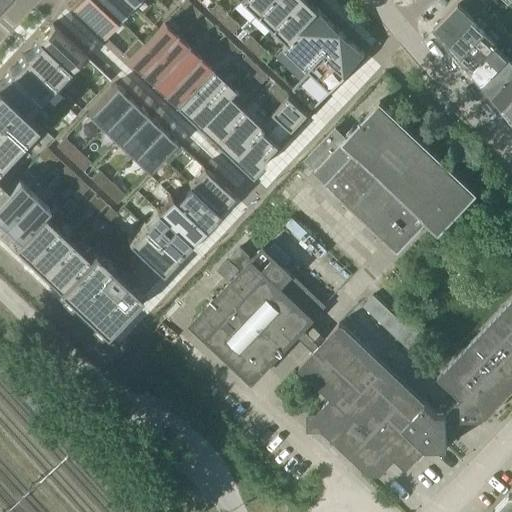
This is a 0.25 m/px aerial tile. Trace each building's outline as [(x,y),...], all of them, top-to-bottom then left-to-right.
[(96,0),(74,0),(70,5),(101,35),(117,19),(96,0)] [(126,0),(96,0),(117,19),(131,4),(126,0)] [(184,0),(183,0),(177,7),(185,14),(192,7),(184,0)] [(242,0),(257,14),(270,0),(242,0)] [(270,0),(257,14),(272,28),(297,0),(270,0)] [(308,0),(297,0),(272,28),(287,42),(281,48),(282,48),(300,29),(318,10),(308,0)] [(489,0),(459,0),(433,28),(447,44),(481,9),(489,0)] [(192,7),(185,14),(193,22),(200,14),(192,7)] [(218,7),(211,15),(218,22),(225,14),(218,7)] [(489,17),(481,9),(447,44),(459,57),(496,16),(493,13),(489,17)] [(300,29),(282,48),(308,72),(291,90),(311,109),(346,72),(364,53),(341,31),(318,10),(300,29)] [(225,14),(218,22),(226,28),(233,21),(225,14)] [(503,23),(496,16),(459,57),(469,69),(496,41),(490,36),(503,23)] [(203,18),(197,25),(204,32),(211,25),(203,18)] [(233,21),(226,28),(233,35),(240,28),(233,21)] [(142,45),(127,60),(150,82),(163,68),(151,58),(174,34),(162,23),(142,45)] [(51,25),(37,40),(69,70),(83,55),(51,25)] [(211,25),(204,32),(212,40),(219,33),(211,25)] [(511,36),(507,31),(496,41),(469,69),(482,84),(511,51),(511,36)] [(163,68),(150,82),(162,92),(184,68),(173,57),(185,45),(174,34),(151,58),(163,68)] [(223,36),(216,43),(224,51),(231,43),(223,36)] [(250,38),(243,45),(251,52),(257,44),(250,38)] [(136,39),(121,54),(127,60),(142,45),(136,39)] [(37,40),(23,55),(55,85),(69,70),(37,40)] [(231,43),(224,51),(232,58),(238,51),(231,43)] [(257,44),(251,52),(258,59),(265,51),(257,44)] [(184,68),(162,92),(173,103),(208,66),(185,45),(173,57),(184,68)] [(511,51),(482,84),(492,97),(511,75),(511,51)] [(23,55),(9,70),(41,100),(55,85),(23,55)] [(245,57),(239,64),(246,71),(253,64),(245,57)] [(253,64),(246,71),(253,78),(260,71),(253,64)] [(208,66),(173,103),(184,114),(219,77),(208,66)] [(9,70),(0,80),(0,90),(26,116),(41,100),(9,70)] [(260,71),(253,78),(261,85),(267,78),(260,71)] [(511,75),(492,97),(502,108),(511,98),(511,75)] [(219,77),(184,114),(195,124),(225,93),(230,87),(219,77)] [(115,84),(87,114),(103,128),(130,98),(115,84)] [(274,84),(267,91),(274,97),(281,90),(274,84)] [(0,147),(1,146),(14,132),(28,117),(26,116),(0,90),(0,147)] [(281,90),(274,97),(281,104),(287,97),(281,90)] [(225,93),(195,124),(213,141),(243,109),(225,93)] [(260,126),(230,158),(249,176),(277,145),(266,135),(280,119),(292,130),(307,115),(287,97),(281,104),(260,126)] [(130,98),(103,128),(118,142),(145,112),(130,98)] [(511,98),(502,108),(511,119),(511,98)] [(329,184),(332,186),(342,195),(344,198),(344,197),(354,207),(356,210),(357,209),(368,220),(367,220),(370,222),(380,231),(380,232),(382,234),(383,234),(393,243),(392,244),(394,246),(395,245),(395,246),(397,248),(399,246),(399,245),(411,233),(414,230),(413,230),(425,217),(436,227),(435,227),(438,230),(440,227),(455,211),(455,212),(457,209),(472,193),(474,191),(472,189),(471,189),(472,188),(470,187),(469,187),(460,178),(461,178),(458,175),(458,176),(455,173),(455,172),(452,170),(443,161),(441,159),(440,159),(413,133),(411,131),(410,131),(401,122),(402,122),(399,120),(396,117),(393,114),(393,115),(384,106),(384,105),(382,104),(381,103),(382,103),(380,101),(378,103),(378,104),(376,106),(375,105),(376,106),(363,119),(362,119),(360,122),(346,137),(345,137),(334,127),(304,159),(314,168),(313,169),(316,171),(327,181),(326,181),(329,183),(330,183),(329,184)] [(243,109),(213,141),(230,158),(260,126),(243,109)] [(145,112),(118,142),(133,156),(160,126),(145,112)] [(160,126),(133,156),(148,171),(161,157),(170,147),(176,141),(160,126)] [(64,138),(56,146),(63,153),(71,144),(64,138)] [(71,144),(63,153),(70,159),(78,150),(71,144)] [(170,147),(161,157),(168,164),(177,154),(170,147)] [(47,148),(39,157),(45,162),(53,153),(47,148)] [(78,150),(70,159),(76,165),(84,156),(78,150)] [(53,153),(45,162),(51,168),(59,159),(53,153)] [(84,156),(76,165),(83,171),(91,163),(84,156)] [(179,168),(187,177),(200,166),(193,157),(179,168)] [(66,165),(57,174),(63,179),(72,171),(66,165)] [(202,167),(186,183),(216,211),(231,195),(202,167)] [(99,170),(91,179),(97,185),(106,176),(99,170)] [(72,171),(63,179),(69,185),(77,176),(72,171)] [(77,176),(69,185),(75,190),(83,182),(77,176)] [(106,176),(97,185),(104,191),(112,182),(106,176)] [(0,185),(0,199),(18,180),(18,179),(6,191),(0,185)] [(18,180),(0,199),(0,222),(3,226),(33,193),(18,180)] [(83,182),(75,190),(81,196),(89,187),(83,182)] [(112,182),(104,191),(111,197),(119,188),(112,182)] [(186,183),(173,198),(202,226),(216,211),(186,183)] [(119,188),(111,197),(117,204),(126,195),(119,188)] [(33,193),(3,226),(18,240),(42,214),(48,208),(33,193)] [(96,193),(88,202),(93,207),(102,199),(96,193)] [(169,195),(155,210),(188,241),(202,226),(173,198),(169,195)] [(102,199),(93,207),(99,213),(107,204),(102,199)] [(111,207),(103,216),(109,222),(117,213),(111,207)] [(155,210),(141,224),(174,256),(188,241),(155,210)] [(18,240),(13,246),(27,260),(57,228),(42,214),(18,240)] [(141,224),(126,240),(144,257),(160,272),(174,256),(141,224)] [(57,228),(27,260),(42,274),(72,242),(57,228)] [(72,242),(42,274),(58,289),(93,251),(92,250),(87,256),(72,242)] [(239,246),(228,259),(241,271),(252,258),(239,246)] [(481,419),(511,386),(511,296),(436,376),(459,397),(444,411),(435,412),(342,322),(339,322),(319,343),(313,337),(303,327),(323,305),(262,248),(252,258),(230,282),(191,324),(251,381),(280,351),(297,333),(308,343),(314,349),(299,364),(300,367),(329,396),(316,410),(309,410),(306,413),(307,428),(321,428),(368,473),(380,473),(394,458),(403,467),(406,467),(425,446),(446,446),(446,434),(459,419),(481,419)] [(93,251),(58,289),(72,302),(89,318),(104,332),(139,294),(131,286),(117,273),(107,264),(93,251)] [(144,257),(127,275),(143,290),(160,272),(144,257)] [(241,271),(228,259),(217,270),(230,282),(241,271)] [(479,274),(485,275),(488,260),(483,259),(479,274)] [(362,306),(409,350),(425,333),(409,318),(403,324),(372,295),(362,306)] [(511,511),(511,491),(509,491),(495,505),(495,511),(489,511),(488,511),(511,511)]
